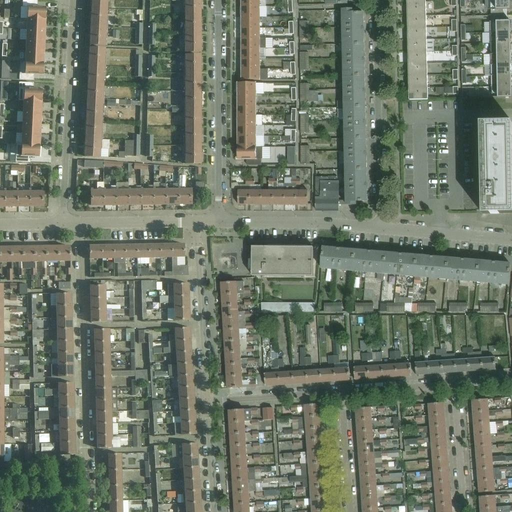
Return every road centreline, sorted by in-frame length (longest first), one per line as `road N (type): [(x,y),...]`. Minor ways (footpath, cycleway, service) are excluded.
road 1 (residential): [(79,225),(88,511)]
road 2 (residential): [(379,227),(370,0)]
road 3 (residential): [(63,225),(74,0)]
road 4 (residential): [(219,0),(218,222)]
road 5 (residential): [(207,401),(195,223)]
road 6 (residential): [(379,227),(218,222)]
road 7 (residential): [(340,392),(207,401)]
road 8 (residential): [(511,238),(379,227)]
road 9 (residential): [(464,511),(453,384)]
road 10 (residential): [(340,392),(349,511)]
